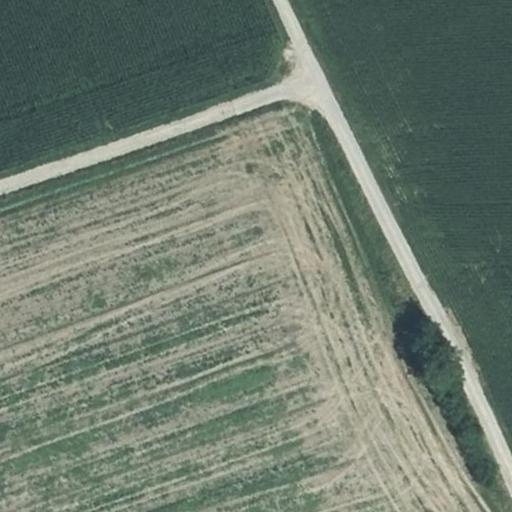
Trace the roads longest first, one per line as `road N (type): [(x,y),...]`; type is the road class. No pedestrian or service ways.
road 1 (unclassified): [(316,81),(511,482)]
road 2 (unclassified): [(316,81),(0,186)]
